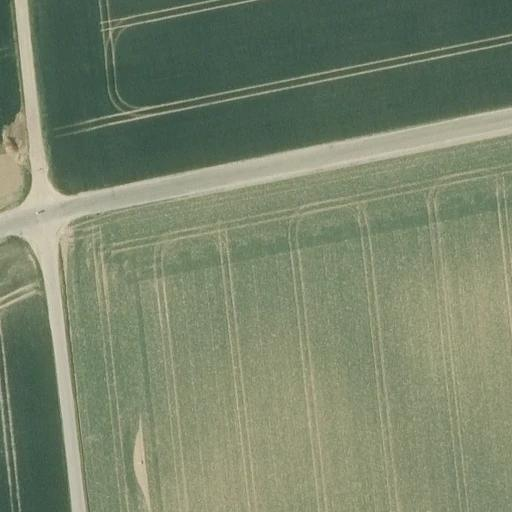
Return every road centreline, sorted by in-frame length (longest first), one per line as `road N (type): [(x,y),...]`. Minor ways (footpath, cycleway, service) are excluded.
road 1 (unclassified): [(511,121),(43,215),(0,231)]
road 2 (track): [(43,215),(79,511)]
road 3 (track): [(43,215),(19,0)]
